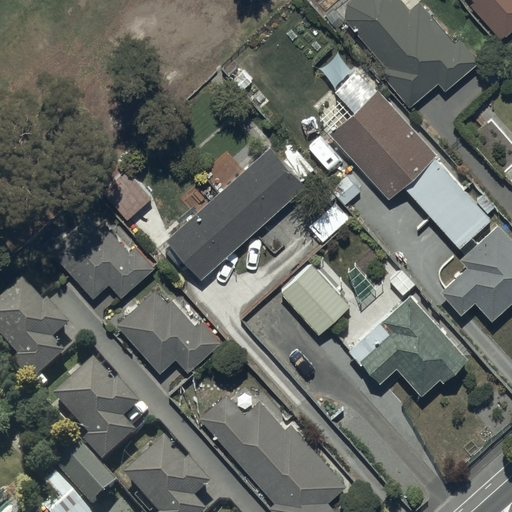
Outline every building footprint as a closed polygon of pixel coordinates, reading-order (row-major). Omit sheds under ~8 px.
[(402,0),(351,0),(346,4),(346,19),(388,66),(382,71),(413,107),(438,84),(446,93),(481,63),(461,39),(456,44),(419,2),(411,10),(402,0)] [(511,0),(470,0),(501,39),(511,30),(511,0)] [(438,154),(380,93),(332,138),(391,200),(402,189),(460,249),(492,219),(487,214),(495,207),(482,194),(476,200),(435,158),(438,154)] [(280,157),(272,148),(168,241),(202,279),(318,174),(292,146),(280,157)] [(154,199),(117,160),(92,184),(128,223),(154,199)] [(101,230),(88,217),(50,252),(93,298),(108,284),(122,299),(155,268),(136,247),(130,252),(106,226),(101,230)] [(511,239),(498,225),(461,261),(468,268),(442,293),(464,315),(474,305),(492,323),(511,304),(511,239)] [(352,306),(311,262),(281,290),(322,334),(352,306)] [(44,309),(18,278),(0,292),(0,348),(32,387),(67,359),(55,344),(69,332),(48,306),(44,309)] [(166,304),(156,292),(118,325),(160,374),(177,359),(189,372),(222,343),(203,321),(197,327),(172,299),(166,304)] [(472,359),(410,295),(351,352),(380,383),(396,368),(424,397),(442,380),(446,384),(472,359)] [(97,366),(56,401),(91,442),(86,446),(105,468),(138,440),(125,425),(143,410),(121,385),(117,388),(97,366)] [(240,396),(234,389),(200,418),(272,504),(269,507),(273,511),(335,511),(328,503),(347,488),(293,424),(286,429),(262,401),(245,415),(234,402),(240,396)] [(168,445),(125,481),(150,511),(202,511),(195,504),(211,490),(190,465),(187,468),(168,445)] [(117,489),(79,446),(57,465),(63,472),(60,475),(93,511),(117,489)] [(85,511),(56,480),(46,489),(58,503),(48,511),(85,511)]
